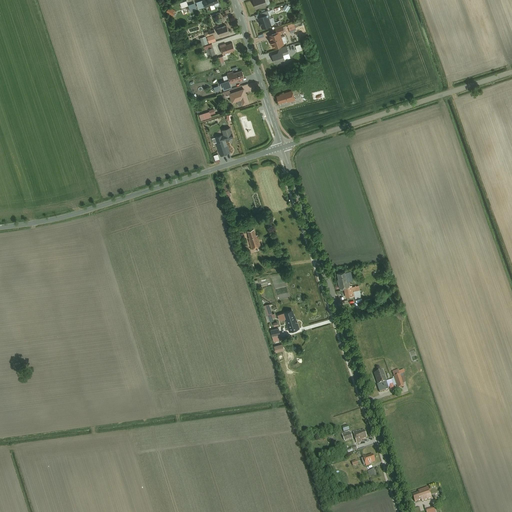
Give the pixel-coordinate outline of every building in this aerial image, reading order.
[(218,0),(201,0),(196,2),(199,9),(214,4),(215,5),(216,6),(219,4),(220,3),(218,0)] [(268,4),(266,0),(253,0),(256,8),(268,4)] [(197,9),(195,2),(188,4),(190,11),(197,9)] [(288,11),(291,6),(286,3),(283,8),(288,11)] [(272,24),(268,13),(258,16),(262,28),(272,24)] [(285,31),(283,25),(275,28),(276,32),(269,35),(273,48),(285,44),(281,32),(285,31)] [(229,33),(227,26),(217,29),(220,36),(229,33)] [(214,34),(207,36),(210,42),(216,40),(214,34)] [(226,44),(226,43),(219,45),(224,56),(230,54),(229,51),(235,49),(233,42),(226,44)] [(204,53),(206,58),(216,55),(214,46),(206,48),(207,52),(204,53)] [(287,46),(280,48),(279,52),(272,54),(276,63),(286,59),(285,55),(290,53),(287,46)] [(233,70),(227,72),(231,83),(237,81),(236,79),(245,76),(243,69),(234,72),(233,70)] [(250,102),(245,87),(229,92),(232,102),(241,99),(243,104),(250,102)] [(280,95),(277,96),(279,102),(287,100),(288,101),(291,100),(291,101),(297,99),(293,89),(280,93),(280,95)] [(201,120),(212,116),(211,114),(216,112),(215,108),(199,113),(201,120)] [(234,136),(231,126),(222,129),(223,133),(215,136),(217,141),(216,142),(221,155),(230,152),(226,139),(234,136)] [(231,193),(226,181),(220,184),(224,195),(231,193)] [(254,227),(247,230),(249,236),(249,237),(252,247),(261,244),(258,234),(257,234),(254,227)] [(346,270),(337,272),(339,281),(338,281),(339,288),(345,287),(347,296),(362,293),(361,285),(354,286),(354,285),(351,286),(350,280),(348,280),(346,270)] [(273,317),(276,316),(275,312),(272,313),(270,303),(263,305),(267,322),(274,320),(273,317)] [(294,315),(292,309),(277,314),(279,321),(286,318),(288,324),(287,324),(289,331),(300,328),(295,315),(294,315)] [(279,327),(271,329),(274,341),(282,339),(279,327)] [(283,343),(274,345),(275,352),(284,350),(283,343)] [(383,370),(374,373),(380,391),(389,388),(383,370)] [(357,430),(353,431),(357,443),(362,441),(361,439),(367,437),(364,430),(361,431),(360,430),(357,431),(357,430)] [(351,432),(346,434),(346,432),(342,433),(345,441),(353,438),(351,432)] [(375,461),(373,454),(367,456),(366,455),(363,456),(367,466),(370,464),(370,463),(375,461)] [(368,471),(370,478),(377,475),(375,468),(368,471)] [(433,497),(429,487),(419,490),(419,492),(413,495),(415,501),(422,499),(423,501),(433,497)]
